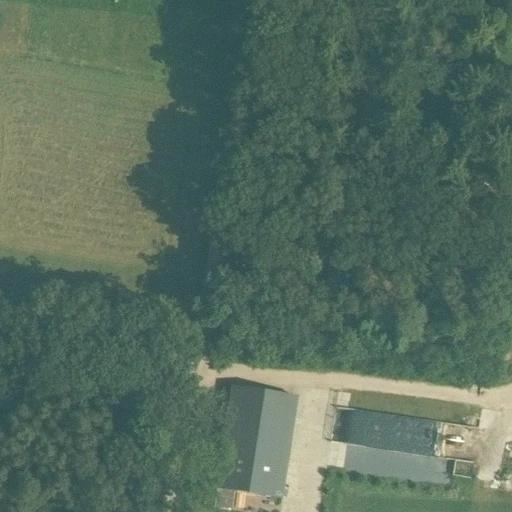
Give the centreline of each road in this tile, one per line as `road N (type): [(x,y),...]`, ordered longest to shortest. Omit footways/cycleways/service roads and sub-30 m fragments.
road 1 (track): [(194,351),(264,0)]
road 2 (track): [(194,351),(0,323)]
road 3 (track): [(166,511),(194,351)]
